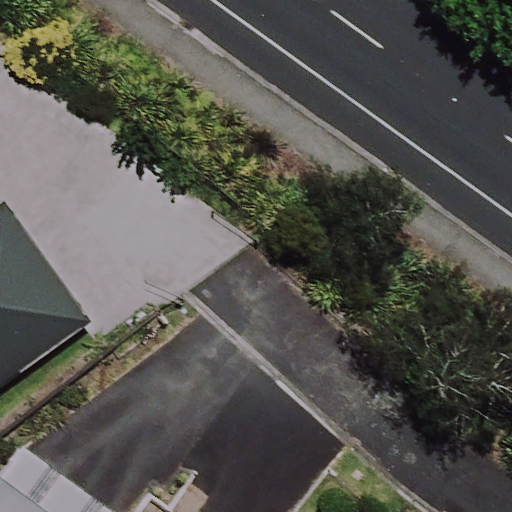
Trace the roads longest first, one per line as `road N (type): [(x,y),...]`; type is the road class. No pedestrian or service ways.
road 1 (residential): [(511,498),(218,272)]
road 2 (tertiary): [(320,0),(511,137)]
